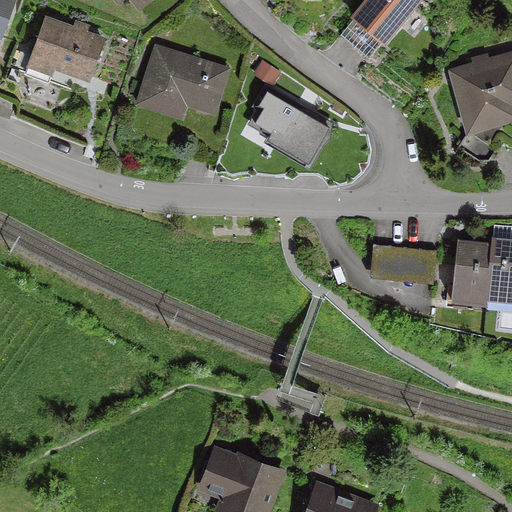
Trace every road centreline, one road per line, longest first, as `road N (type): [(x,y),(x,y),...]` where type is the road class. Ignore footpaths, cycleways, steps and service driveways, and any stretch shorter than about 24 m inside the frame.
road 1 (residential): [(398,198),(159,190),(87,172),(0,136)]
road 2 (residential): [(398,198),(395,141),(380,110),(228,0)]
